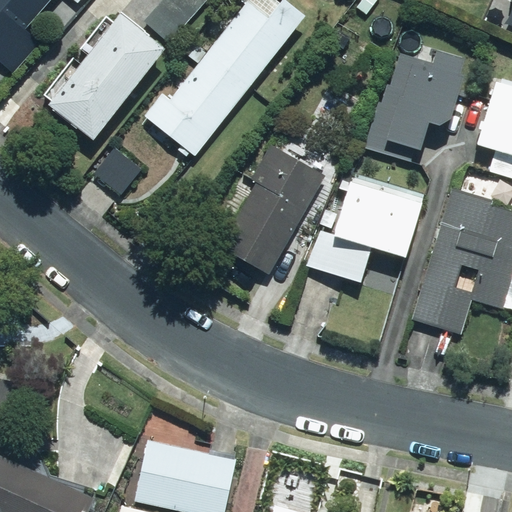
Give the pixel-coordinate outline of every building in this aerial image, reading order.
[(0,0),(0,58),(1,58),(16,71),(41,43),(26,30),(51,0),(0,0)] [(163,94),(145,117),(195,156),(269,63),(273,67),(293,41),(289,38),(306,17),(284,0),(283,0),(270,18),(247,1),(216,40),(204,31),(195,42),(208,52),(170,99),(163,94)] [(52,101),(48,105),(93,140),(165,49),(120,14),(113,23),(106,18),(81,49),(88,54),(80,64),(73,59),(45,95),(52,101)] [(379,101),(365,149),(411,162),(415,149),(421,151),(428,123),(439,126),(450,119),(463,75),(460,74),(464,59),(436,51),(433,63),(400,54),(386,103),(379,101)] [(511,85),(495,81),(477,144),(496,149),(490,172),(511,178),(511,85)] [(316,170),(271,145),(252,179),(257,182),(221,248),(270,276),(327,175),(317,169),(316,170)] [(422,205),(350,181),(333,233),(321,229),(309,266),(360,282),(371,246),(405,257),(422,205)] [(452,188),(412,319),(462,334),(472,300),(504,310),(511,283),(511,212),(491,206),(493,200),(452,188)] [(13,380),(0,377),(0,411),(6,413),(13,380)] [(209,454),(149,440),(135,501),(185,511),(224,511),(237,460),(234,459),(235,455),(210,450),(209,454)] [(88,511),(95,498),(0,456),(0,511),(88,511)]
